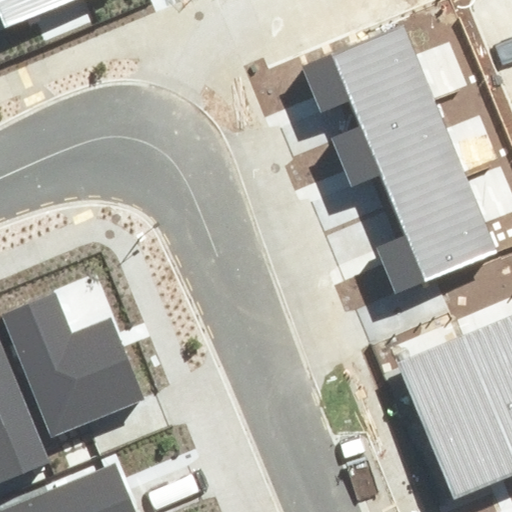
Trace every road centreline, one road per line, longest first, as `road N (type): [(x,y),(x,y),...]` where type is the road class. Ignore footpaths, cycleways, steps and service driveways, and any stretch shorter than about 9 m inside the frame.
road 1 (residential): [(330,511),(203,200),(178,167),(134,138)]
road 2 (residential): [(134,138),(254,0)]
road 3 (residential): [(134,138),(95,134),(0,169)]
